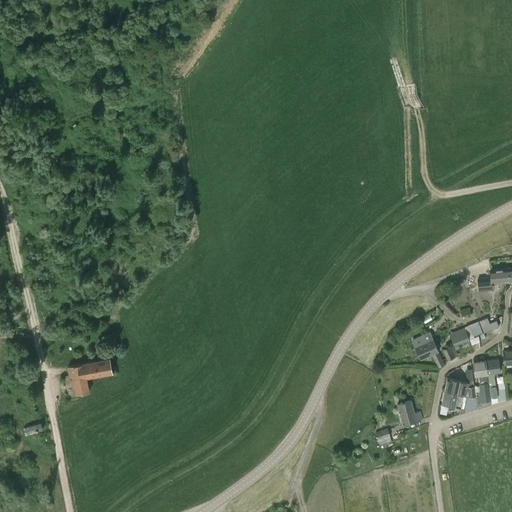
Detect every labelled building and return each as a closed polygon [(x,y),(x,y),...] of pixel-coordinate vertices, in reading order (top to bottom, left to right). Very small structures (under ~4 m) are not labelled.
[(498,282),(511,280),(511,267),(497,269),(490,270),(491,278),(480,279),(478,279),(478,280),(479,290),(492,289),(491,282),(498,282)] [(487,318),(480,321),(484,332),(498,326),(496,321),(489,324),(487,318)] [(449,333),(454,345),(469,339),(464,327),(449,333)] [(433,356),(430,358),(435,367),(438,368),(445,365),(438,351),(433,338),(431,339),(428,333),(413,339),(420,357),(429,352),(431,355),(432,354),(433,356)] [(455,357),(455,356),(451,346),(450,346),(443,349),(447,361),(455,357)] [(511,348),(503,349),(504,364),(511,363),(511,371),(511,348)] [(89,392),(86,378),(113,373),(110,357),(67,366),(69,376),(73,376),(77,394),(89,392)] [(486,361),(485,362),(487,374),(488,383),(489,383),(491,403),(506,399),(504,388),(496,389),(496,386),(495,386),(494,381),(493,373),(500,372),(498,360),(486,361)] [(476,397),(476,398),(477,408),(490,404),(490,401),(487,374),(485,362),(473,363),(474,375),(478,375),(480,384),(479,384),(480,385),(480,391),(475,391),(476,397)] [(448,377),(445,391),(476,398),(476,397),(475,391),(475,386),(474,386),(474,381),(473,381),(473,375),(469,376),(467,382),(460,380),(448,377)] [(477,408),(476,398),(445,391),(442,405),(454,408),(454,407),(460,408),(464,408),(465,408),(466,411),(477,408)] [(411,400),(397,404),(403,425),(422,419),(420,411),(414,413),(411,400)] [(26,426),(27,433),(44,430),(43,423),(26,426)] [(392,443),(390,436),(391,436),(388,428),(375,432),(377,440),(379,447),(392,443)]
